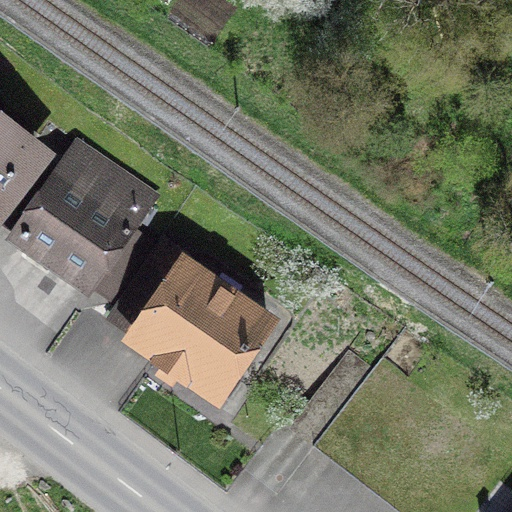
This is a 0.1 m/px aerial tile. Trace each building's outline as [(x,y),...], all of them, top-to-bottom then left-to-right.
[(0,194),(35,150),(0,123),(0,194)] [(66,170),(19,235),(113,300),(152,242),(127,225),(147,197),(75,147),(62,167),(66,170)] [(111,320),(216,396),(268,321),(185,264),(190,257),(166,239),(111,320)] [(318,439),(372,368),(348,349),(294,421),(318,439)] [(372,368),(318,439),(412,511),(511,511),(511,456),(382,356),(372,368)]
